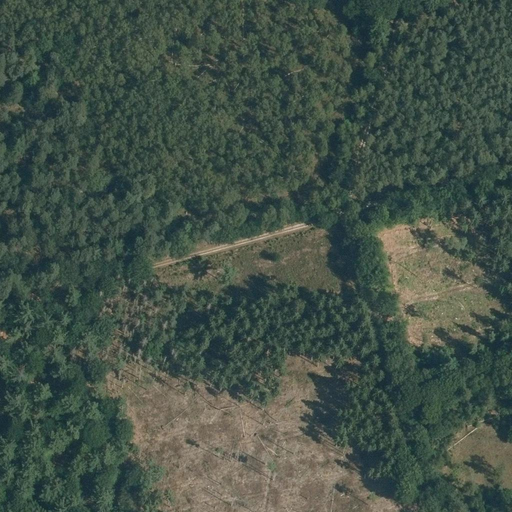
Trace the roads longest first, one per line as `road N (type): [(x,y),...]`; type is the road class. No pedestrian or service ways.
road 1 (track): [(0,305),(511,172)]
road 2 (track): [(406,0),(347,215),(397,401)]
